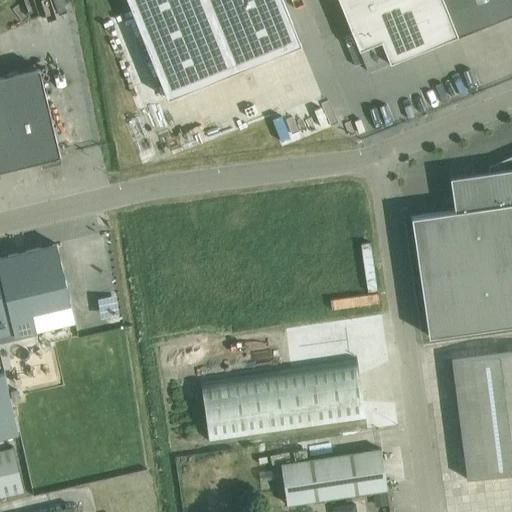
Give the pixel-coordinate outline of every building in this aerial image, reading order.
[(282,0),(126,0),(166,97),(300,43),(282,0)] [(511,0),(339,0),(368,70),(511,12),(511,0)] [(0,169),(59,155),(39,67),(0,76),(0,169)] [(511,322),(511,154),(488,165),(489,171),(449,177),(454,210),(411,216),(428,335),(511,322)] [(0,334),(13,331),(14,335),(74,321),(56,243),(0,256),(0,334)] [(511,472),(511,351),(451,359),(466,479),(511,472)] [(364,418),(355,358),(200,380),(208,440),(364,418)] [(3,371),(0,371),(0,435),(17,431),(3,371)] [(0,495),(23,490),(13,446),(0,448),(0,495)] [(380,448),(280,464),(286,503),(373,490),(386,488),(380,448)] [(386,488),(373,490),(375,506),(388,504),(386,488)]
